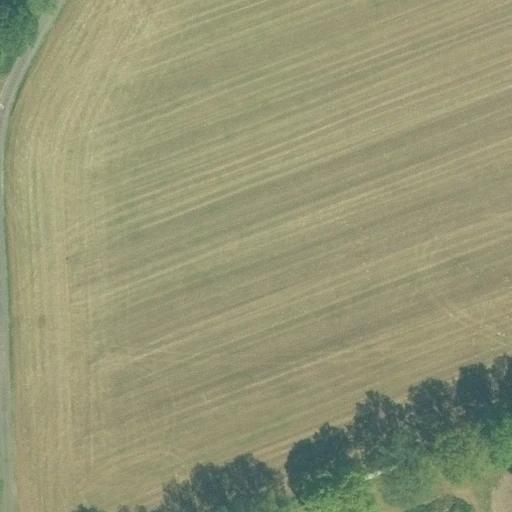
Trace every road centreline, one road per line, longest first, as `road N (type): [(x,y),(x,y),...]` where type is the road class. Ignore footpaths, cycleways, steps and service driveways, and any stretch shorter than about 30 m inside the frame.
road 1 (unclassified): [(9,511),(0,259)]
road 2 (unclassified): [(0,126),(5,91),(57,0)]
